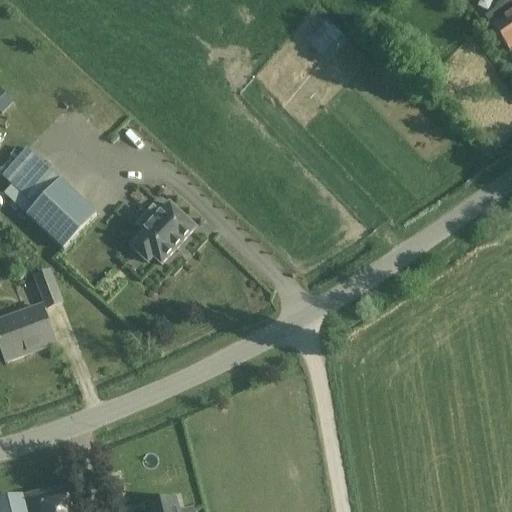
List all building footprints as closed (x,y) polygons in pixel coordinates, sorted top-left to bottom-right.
[(511,0),(507,0),(496,8),(497,11),(485,20),(509,54),(511,51),(511,0)] [(349,42),(328,23),(306,44),(328,64),(349,42)] [(0,93),(0,114),(2,116),(12,106),(0,93)] [(27,217),(63,253),(98,217),(30,153),(18,167),(16,165),(12,169),(11,168),(4,176),(38,207),(27,217)] [(163,267),(162,267),(175,252),(176,253),(182,246),(195,231),(195,232),(196,231),(195,230),(170,207),(161,216),(153,208),(137,226),(145,234),(130,249),(148,265),(153,259),(161,267),(162,268),(163,267)] [(65,306),(51,272),(33,280),(47,313),(65,306)] [(55,347),(41,310),(0,324),(0,348),(6,365),(55,347)] [(70,511),(65,490),(26,500),(29,511),(70,511)] [(0,506),(0,511),(23,511),(21,501),(0,506)]
